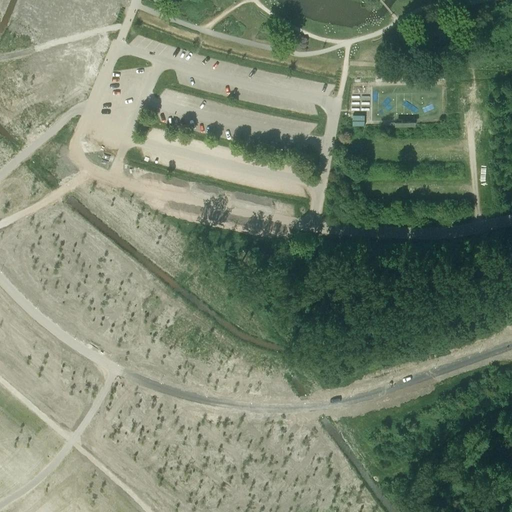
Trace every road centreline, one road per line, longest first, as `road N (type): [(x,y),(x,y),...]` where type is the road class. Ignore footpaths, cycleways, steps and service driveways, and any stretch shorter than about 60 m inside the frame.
road 1 (unclassified): [(117,45),(75,150),(101,173),(308,225),(431,234),(511,221)]
road 2 (motorway): [(194,511),(0,348)]
road 3 (motorway): [(0,395),(137,511)]
road 4 (unknown): [(472,97),(473,227)]
